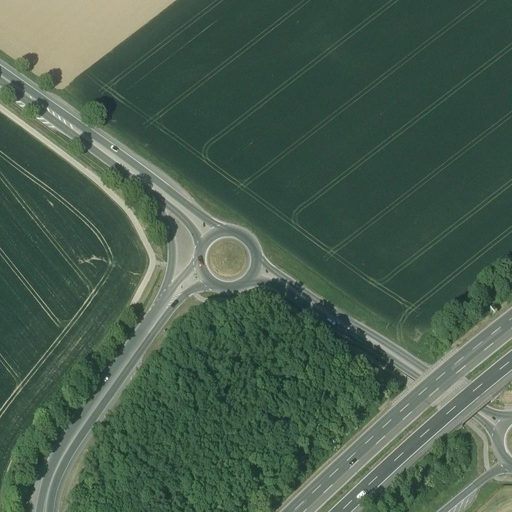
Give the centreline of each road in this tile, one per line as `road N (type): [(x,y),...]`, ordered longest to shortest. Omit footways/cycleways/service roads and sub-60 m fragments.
road 1 (primary): [(511,415),(481,408),(257,261)]
road 2 (primary): [(248,280),(283,289),(476,416),(497,439)]
road 3 (motorway): [(49,511),(60,469),(99,404),(171,308),(208,281)]
road 4 (motorway): [(511,327),(301,511)]
road 5 (track): [(0,509),(32,429),(131,306)]
road 6 (motorway): [(159,304),(57,451),(39,511)]
road 7 (motorway): [(342,511),(511,364)]
road 8 (primary): [(226,230),(97,137),(69,126)]
road 9 (motorway): [(141,186),(169,235),(159,304)]
